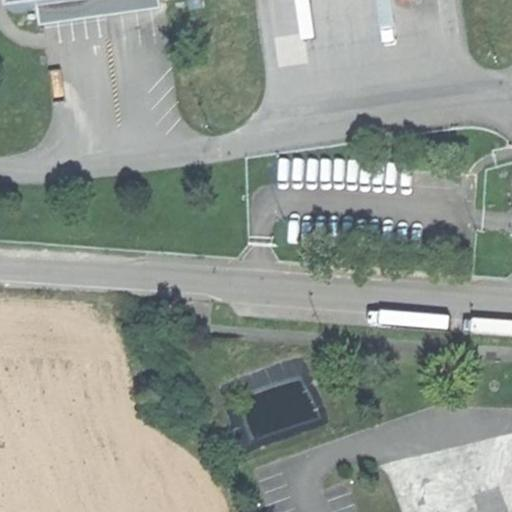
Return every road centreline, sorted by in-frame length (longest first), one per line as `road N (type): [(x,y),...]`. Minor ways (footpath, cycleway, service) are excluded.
road 1 (unclassified): [(511,310),(0,274)]
road 2 (unknown): [(511,428),(429,430),(328,459),(311,478),(311,511)]
road 3 (unknown): [(140,162),(12,22)]
